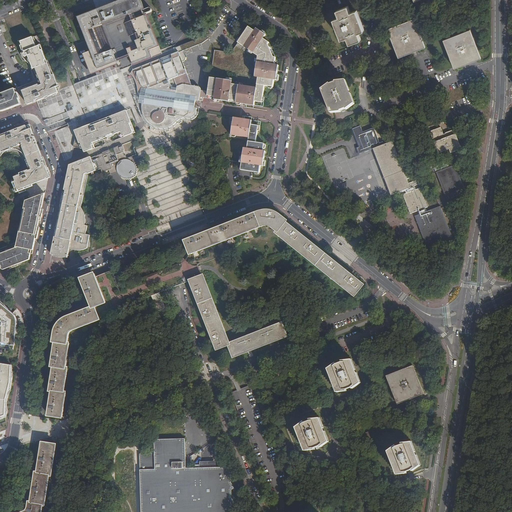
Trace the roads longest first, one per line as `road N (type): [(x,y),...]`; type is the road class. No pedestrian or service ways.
road 1 (unclassified): [(52,511),(77,336),(118,317),(114,299),(199,268)]
road 2 (residential): [(34,287),(274,194)]
road 3 (residential): [(377,0),(363,91),(369,108),(500,64)]
road 4 (residential): [(176,291),(261,511)]
road 5 (residential): [(239,0),(283,31),(293,50),(274,194)]
road 6 (residential): [(0,124),(36,117),(55,167),(39,262),(25,284)]
road 7 (tertiary): [(442,511),(472,312)]
road 8 (residential): [(274,194),(404,298)]
road 9 (residential): [(0,458),(12,447),(31,301)]
road 10 (tertiary): [(456,360),(434,511)]
